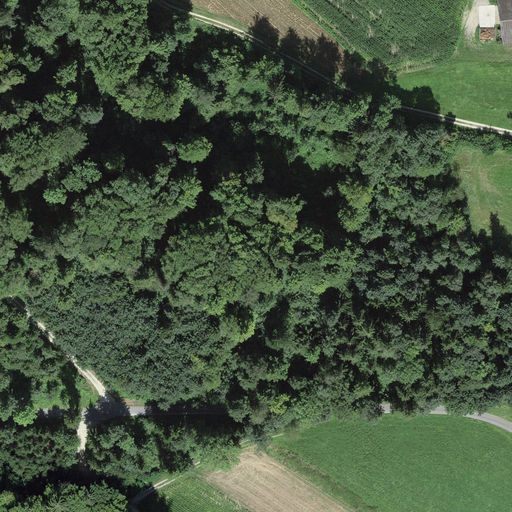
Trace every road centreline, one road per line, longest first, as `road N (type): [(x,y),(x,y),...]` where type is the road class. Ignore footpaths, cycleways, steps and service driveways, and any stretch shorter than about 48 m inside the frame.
road 1 (unclassified): [(0,415),(458,411),(511,427)]
road 2 (track): [(511,131),(369,100),(238,28),(160,0)]
road 3 (track): [(340,411),(258,438),(122,507)]
road 4 (track): [(104,415),(95,380),(0,290)]
